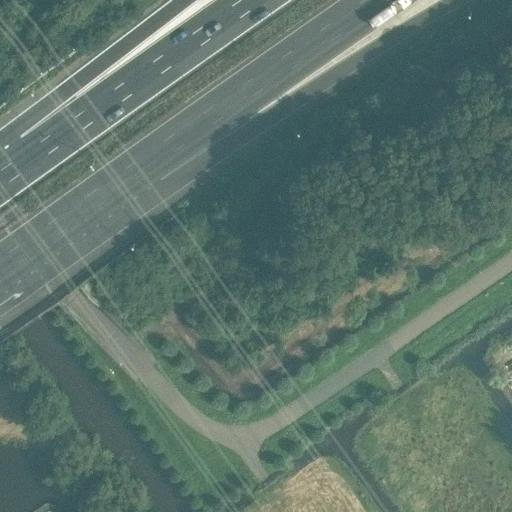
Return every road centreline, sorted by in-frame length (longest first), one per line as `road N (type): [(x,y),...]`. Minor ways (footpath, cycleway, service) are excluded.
road 1 (motorway): [(146,165),(457,0)]
road 2 (motorway): [(256,0),(12,172)]
road 3 (motorway): [(146,165),(384,0)]
road 4 (motorway): [(179,0),(125,39),(12,172)]
road 5 (motorway): [(0,271),(146,165)]
